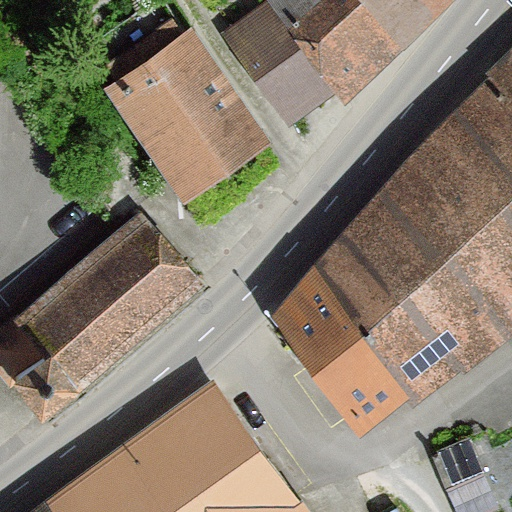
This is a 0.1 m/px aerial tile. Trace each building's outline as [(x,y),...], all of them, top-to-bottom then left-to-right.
[(268,0),(269,1),(237,27),(310,127),(434,0),(268,0)] [(191,13),(109,69),(184,178),(266,122),(191,13)] [(511,65),(288,303),(384,430),(511,334),(511,65)] [(140,211),(0,327),(0,365),(41,418),(203,282),(140,211)] [(327,511),(226,380),(29,511),(327,511)] [(470,434),(444,442),(463,506),(489,498),(470,434)]
